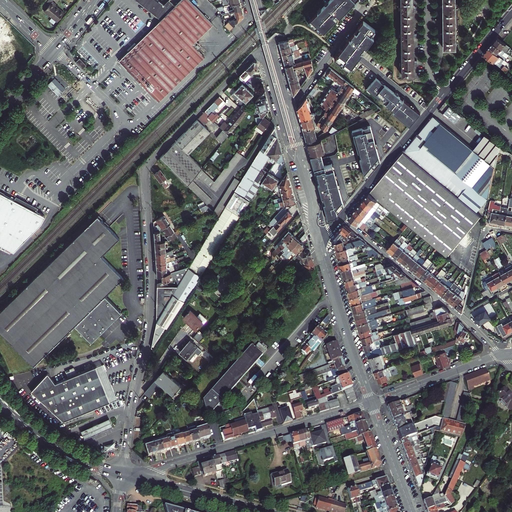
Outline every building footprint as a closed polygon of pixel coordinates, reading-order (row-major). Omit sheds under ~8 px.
[(49,0),(42,8),(54,19),(61,11),(53,3),(54,1),(52,0),(49,0)] [(199,61),(199,62),(204,57),(202,55),(197,50),(191,44),(195,40),(211,24),(213,23),(210,20),(189,0),(181,0),(178,4),(165,17),(165,16),(161,20),(161,19),(159,21),(160,23),(136,44),(135,42),(131,46),(127,49),(128,51),(127,52),(119,60),(133,75),(134,77),(137,79),(140,82),(157,100),(158,101),(173,87),(175,84),(196,64),(199,61)] [(137,0),(161,19),(161,20),(165,16),(165,17),(178,4),(181,0),(180,0),(174,6),(168,0),(165,3),(162,0),(137,0)] [(329,0),(309,22),(316,29),(317,28),(323,34),(339,17),(340,18),(355,3),(357,0),(329,0)] [(401,0),(402,75),(414,75),(413,0),(401,0)] [(442,0),(443,49),(455,48),(454,0),(442,0)] [(239,1),(222,6),(215,8),(218,10),(222,9),(224,9),(227,8),(228,12),(241,8),(240,5),(239,1)] [(242,12),(241,8),(228,12),(220,14),(220,16),(221,17),(225,16),(229,15),(230,17),(227,20),(226,19),(225,21),(223,23),(229,29),(243,15),(242,12)] [(334,59),(349,71),(374,38),(371,35),(371,34),(374,31),(375,30),(363,21),(334,59)] [(502,41),(498,38),(496,41),(494,43),(507,53),(511,48),(502,41)] [(280,48),(294,44),(293,41),(293,39),(278,42),(279,45),(280,48)] [(201,46),(195,40),(191,44),(197,50),(201,46)] [(490,48),(504,59),(505,60),(507,58),(509,55),(507,53),(494,43),(492,46),(490,48)] [(281,51),(282,54),(297,50),(295,44),(294,44),(280,48),(281,51)] [(502,63),(504,59),(490,48),(487,52),(484,55),(500,67),(502,63)] [(282,57),(283,60),(298,56),(300,55),(299,49),(298,49),(297,50),(282,54),(282,57)] [(284,63),(285,66),(295,63),(295,62),(300,61),(298,56),(283,60),(284,63)] [(79,58),(74,63),(76,64),(81,70),(86,66),(79,58)] [(301,86),(299,80),(296,69),(304,67),(305,72),(307,77),(313,68),(311,59),(295,63),(285,66),(289,81),(293,96),(294,96),(301,86)] [(252,74),(255,71),(258,68),(258,65),(257,62),(254,61),(240,75),(240,76),(240,77),(240,78),(242,80),(243,80),(244,79),(245,81),(252,74)] [(327,75),(335,81),(333,83),(338,86),(336,88),(333,86),(331,88),(337,92),(340,89),(343,85),(345,80),(329,67),(325,72),(327,74),(327,75)] [(299,80),(301,86),(307,77),(305,72),(299,80)] [(376,77),(367,89),(368,89),(371,92),(379,99),(381,97),(384,100),(383,102),(385,103),(388,106),(394,111),(393,113),(409,126),(420,113),(413,107),(410,105),(404,100),(402,101),(398,98),(400,96),(398,95),(394,92),(384,83),(380,81),(376,77)] [(345,80),(343,85),(352,91),(353,89),(354,87),(345,80)] [(324,84),(318,81),(309,93),(312,96),(317,89),(315,88),(318,85),(322,88),(324,84)] [(235,104),(240,108),(242,106),(248,111),(250,109),(244,104),(253,94),(248,89),(242,84),(236,90),(230,85),(223,92),(235,104)] [(340,89),(349,95),(350,94),(352,91),(343,85),(340,89)] [(330,103),(334,98),(337,93),(337,92),(331,88),(324,99),(330,104),(330,103)] [(337,92),(337,93),(346,100),(347,98),(349,95),(340,89),(337,92)] [(263,117),(270,108),(265,90),(256,101),(259,112),(260,116),(261,120),(263,117)] [(337,93),(334,98),(343,104),(345,102),(346,100),(337,93)] [(223,100),(219,96),(205,111),(209,115),(207,117),(210,119),(213,121),(219,115),(216,113),(219,110),(216,108),(223,100)] [(315,113),(311,111),(309,105),(310,105),(309,101),(309,100),(308,100),(307,96),(297,109),(299,115),(300,121),(313,117),(314,114),(315,113)] [(334,98),(330,103),(340,109),(341,107),(343,104),(334,98)] [(324,99),(320,105),(327,109),(327,108),(330,104),(324,99)] [(327,108),(337,114),(339,111),(340,109),(330,103),(330,104),(327,108)] [(237,125),(248,111),(242,106),(240,108),(231,119),(237,125)] [(327,109),(324,113),(333,119),(335,117),(337,114),(327,108),(327,109)] [(202,169),(203,168),(188,154),(205,137),(210,132),(204,125),(210,119),(207,117),(209,115),(205,111),(183,135),(160,158),(165,163),(189,186),(193,181),(197,175),(202,169)] [(324,113),(320,118),(330,125),(331,122),(333,119),(324,113)] [(269,124),(270,122),(267,119),(263,117),(261,120),(254,129),(261,134),(263,132),(269,124)] [(302,125),(303,130),(314,127),(315,126),(313,117),(300,121),(302,125)] [(455,172),(474,150),(434,117),(419,135),(404,152),(482,217),(484,219),(489,198),(455,172)] [(317,124),(316,124),(326,130),(327,128),(330,125),(320,118),(317,123),(317,124)] [(229,135),(237,125),(231,119),(227,124),(224,121),(219,127),(223,130),(229,135)] [(333,127),(339,131),(345,127),(340,124),(336,121),(333,127)] [(264,167),(271,156),(272,156),(274,152),(270,150),(278,137),(276,131),(275,128),(275,126),(274,127),(252,163),(219,218),(197,253),(193,261),(189,267),(189,268),(201,276),(207,267),(254,195),(258,188),(261,185),(268,173),(266,171),(267,170),(266,169),(267,168),(264,167)] [(370,126),(366,127),(363,128),(352,131),(353,132),(354,136),(356,143),(357,147),(358,152),(360,151),(362,157),(360,157),(366,178),(380,161),(376,147),(375,143),(370,126)] [(304,135),(306,140),(317,137),(314,127),(303,130),(304,135)] [(223,143),(229,135),(223,130),(216,137),(223,143)] [(495,167),(496,163),(501,148),(486,136),(474,150),(455,172),(489,198),(495,167)] [(278,137),(270,150),(274,152),(272,156),(271,156),(264,167),(267,168),(266,169),(267,170),(266,171),(268,173),(275,163),(282,151),(280,144),(278,137)] [(307,144),(310,156),(311,156),(321,153),(324,152),(325,152),(322,143),(327,142),(325,138),(318,141),(307,144)] [(215,182),(211,188),(215,192),(242,156),(237,152),(215,182)] [(447,258),(482,217),(404,152),(393,165),(378,183),(369,194),(389,211),(408,226),(440,253),(445,257),(447,258)] [(311,156),(310,156),(314,169),(326,212),(328,218),(329,223),(344,205),(339,187),(338,183),(336,178),(335,174),(333,168),(332,164),(326,165),(324,166),(322,158),(321,153),(311,156)] [(168,181),(166,179),(167,178),(160,169),(153,174),(160,183),(161,182),(163,185),(162,185),(165,188),(168,185),(167,184),(169,182),(168,181)] [(211,188),(215,182),(202,169),(197,175),(211,188)] [(285,180),(290,179),(289,175),(287,171),(280,181),(279,183),(279,184),(284,183),(284,181),(285,180)] [(279,183),(280,181),(274,177),(268,173),(261,185),(262,185),(263,183),(274,191),(279,183)] [(213,212),(219,218),(225,207),(234,191),(240,182),(237,180),(235,178),(213,212)] [(279,184),(281,190),(292,187),(291,183),(290,179),(285,180),(284,181),(284,183),(279,184)] [(207,205),(212,200),(193,181),(189,186),(188,187),(202,200),(203,201),(203,202),(207,205)] [(292,187),(281,190),(283,197),(283,198),(294,194),(293,191),(292,187)] [(0,244),(14,252),(42,224),(46,217),(44,216),(42,215),(37,212),(15,200),(0,192),(0,244)] [(295,198),(294,194),(283,198),(283,197),(277,199),(277,198),(274,200),(276,208),(282,207),(283,208),(287,212),(288,211),(296,202),(295,198)] [(367,197),(365,199),(381,212),(383,210),(387,213),(389,211),(369,194),(367,197)] [(16,197),(15,200),(37,212),(39,209),(16,197)] [(363,202),(361,204),(377,217),(378,218),(382,213),(381,212),(365,199),(363,202)] [(359,206),(357,209),(374,223),(376,221),(375,220),(377,217),(361,204),(359,206)] [(502,224),(506,224),(509,207),(501,206),(501,210),(498,223),(502,224)] [(273,226),(287,212),(283,208),(270,223),(273,226)] [(498,223),(501,210),(489,208),(487,218),(491,218),(490,221),(494,222),(498,223)] [(355,212),(353,213),(365,223),(367,221),(373,225),(374,223),(357,209),(355,211),(355,212)] [(287,212),(273,226),(269,231),(274,235),(278,231),(278,230),(281,227),(282,227),(287,222),(287,220),(292,215),(290,213),(288,211),(287,212)] [(351,216),(349,218),(363,230),(368,225),(365,223),(353,213),(351,216)] [(161,230),(162,230),(170,224),(164,215),(153,222),(154,227),(154,232),(160,231),(161,230)] [(90,345),(115,321),(121,316),(105,299),(123,281),(100,259),(119,240),(96,216),(0,310),(0,333),(32,367),(57,343),(74,328),(90,345)] [(162,230),(166,237),(174,232),(172,228),(170,224),(162,230)] [(342,227),(340,229),(346,234),(347,232),(352,236),(357,237),(358,236),(343,225),(342,227)] [(335,243),(357,237),(352,236),(347,232),(346,234),(340,229),(337,234),(333,238),(335,243)] [(187,253),(191,251),(184,240),(178,230),(174,232),(166,237),(169,242),(177,237),(180,242),(182,245),(186,250),(187,253)] [(283,247),(294,235),(292,233),(289,230),(282,237),(274,247),(276,248),(272,252),(272,254),(275,257),(276,255),(283,247)] [(164,240),(161,240),(160,231),(154,232),(154,237),(154,242),(165,241),(164,240)] [(305,233),(299,239),(285,256),(287,258),(291,255),(293,257),(296,254),(301,248),(305,244),(302,242),(306,238),(305,233)] [(497,238),(501,244),(507,241),(503,234),(497,238)] [(294,235),(283,247),(283,248),(285,250),(286,250),(282,254),(285,256),(299,239),(297,237),(294,235)] [(392,245),(388,250),(390,253),(393,255),(403,243),(399,240),(402,236),(400,235),(400,236),(396,240),(392,245)] [(336,247),(337,251),(355,246),(367,243),(358,236),(357,237),(335,243),(336,247)] [(462,242),(467,246),(471,241),(466,237),(462,242)] [(406,239),(403,243),(393,255),(395,257),(397,258),(410,244),(411,242),(406,239)] [(493,246),(489,239),(482,243),(486,250),(493,246)] [(402,262),(413,249),(413,248),(410,245),(411,245),(410,244),(397,258),(400,260),(402,262)] [(339,259),(354,255),(353,251),(356,250),(355,246),(337,251),(338,255),(339,259)] [(188,254),(191,258),(191,259),(193,261),(197,253),(194,248),(191,251),(187,253),(188,254)] [(311,255),(309,249),(306,249),(303,249),(301,248),(296,254),(301,259),(300,260),(301,261),(301,262),(302,263),(303,263),(304,264),(305,263),(311,255)] [(417,253),(413,249),(402,262),(404,264),(406,266),(417,253)] [(411,270),(421,258),(419,256),(423,251),(420,250),(417,253),(406,266),(409,268),(411,270)] [(490,257),(486,250),(480,253),(484,260),(490,257)] [(340,262),(341,264),(356,260),(359,259),(358,255),(357,254),(354,255),(339,259),(340,262)] [(309,269),(314,264),(312,259),(312,257),(311,255),(305,263),(304,264),(305,264),(304,264),(309,269)] [(421,257),(421,258),(411,270),(413,272),(415,274),(426,261),(421,257)] [(167,263),(156,264),(156,266),(156,269),(166,268),(166,267),(169,267),(170,266),(178,263),(176,259),(175,259),(167,262),(167,263)] [(418,275),(420,277),(430,265),(433,262),(428,259),(426,261),(415,274),(418,275)] [(342,267),(342,270),(358,265),(356,260),(341,264),(342,267)] [(169,267),(166,267),(166,268),(156,269),(157,273),(157,277),(161,276),(180,270),(178,263),(170,266),(169,267)] [(354,272),(354,273),(365,270),(367,269),(365,263),(358,265),(342,270),(343,273),(344,276),(349,274),(349,273),(354,272)] [(393,265),(384,268),(377,270),(377,272),(378,274),(384,273),(387,272),(388,274),(400,270),(397,268),(393,265)] [(422,279),(425,281),(432,273),(435,269),(430,265),(420,277),(422,279)] [(157,283),(157,287),(168,287),(166,281),(173,279),(177,278),(178,285),(189,268),(189,267),(185,268),(180,270),(161,276),(162,279),(163,282),(157,283)] [(151,348),(153,349),(195,285),(201,276),(189,268),(178,285),(177,287),(157,322),(151,348)] [(439,273),(429,285),(432,287),(434,289),(446,275),(447,273),(442,269),(439,273)] [(345,278),(346,281),(361,276),(366,275),(365,273),(366,273),(365,270),(354,273),(354,272),(349,273),(349,274),(344,276),(345,278)] [(394,279),(395,279),(406,275),(403,273),(400,270),(388,274),(386,274),(387,278),(393,276),(394,279)] [(437,271),(434,275),(432,273),(425,281),(427,283),(429,285),(439,273),(437,271)] [(511,279),(507,271),(501,275),(506,284),(509,282),(511,279)] [(506,284),(501,275),(499,272),(493,276),(499,287),(503,285),(506,284)] [(224,279),(218,274),(208,288),(212,292),(224,279)] [(406,275),(395,279),(397,285),(401,284),(412,281),(406,275)] [(446,275),(434,289),(436,291),(438,293),(449,280),(445,278),(447,276),(446,275)] [(346,283),(347,286),(366,280),(365,278),(361,279),(361,276),(346,281),(346,283)] [(499,287),(493,276),(486,280),(483,282),(487,290),(490,288),(492,291),(496,289),(499,287)] [(441,294),(443,296),(454,282),(455,281),(451,278),(449,280),(438,293),(441,294)] [(348,289),(349,292),(367,286),(367,284),(366,280),(347,286),(348,289)] [(401,284),(402,290),(415,287),(417,286),(418,286),(412,281),(401,284)] [(445,298),(448,300),(455,291),(458,286),(454,282),(443,296),(445,298)] [(367,286),(349,292),(350,295),(351,298),(374,292),(372,285),(367,286)] [(450,302),(452,304),(459,295),(461,292),(458,290),(460,287),(458,286),(455,291),(448,300),(450,302)] [(168,287),(157,287),(157,304),(157,322),(177,287),(168,287)] [(415,287),(402,290),(404,297),(416,294),(416,290),(415,287)] [(377,291),(374,292),(351,298),(352,302),(353,305),(372,299),(372,298),(378,296),(377,291)] [(454,306),(456,307),(463,299),(463,298),(465,291),(464,291),(462,291),(461,293),(459,295),(452,304),(454,306)] [(398,299),(400,305),(411,302),(410,300),(421,297),(420,295),(419,293),(416,294),(404,297),(401,298),(398,292),(393,293),(395,300),(398,299)] [(424,299),(425,304),(433,302),(431,296),(423,298),(424,299)] [(354,309),(355,312),(376,306),(377,305),(376,301),(377,300),(376,298),(372,299),(353,305),(354,309)] [(459,310),(463,313),(466,300),(463,298),(463,299),(456,307),(459,310)] [(511,311),(511,310),(507,301),(503,303),(506,308),(507,308),(510,312),(511,311)] [(408,316),(419,313),(425,311),(423,305),(406,310),(408,316)] [(357,319),(378,312),(376,306),(355,312),(356,315),(357,319)] [(435,322),(441,320),(445,319),(443,312),(449,311),(443,306),(433,309),(434,312),(431,313),(431,314),(429,314),(430,317),(432,323),(435,322)] [(204,321),(198,315),(193,311),(190,309),(182,318),(186,321),(191,326),(195,330),(199,326),(204,321)] [(359,325),(375,320),(374,317),(388,313),(387,310),(378,312),(357,319),(358,322),(359,325)] [(443,312),(445,319),(452,317),(451,313),(449,311),(443,312)] [(491,318),(486,311),(482,313),(478,316),(474,318),(481,325),(491,318)] [(198,315),(204,321),(199,326),(200,327),(207,319),(200,313),(198,315)] [(412,329),(419,327),(424,325),(425,325),(430,324),(432,323),(430,317),(410,323),(411,323),(412,329)] [(445,319),(447,325),(452,324),(454,323),(454,322),(454,321),(452,317),(445,319)] [(361,332),(376,328),(377,327),(378,327),(376,319),(375,320),(359,325),(360,328),(361,332)] [(511,331),(511,325),(509,320),(495,327),(499,335),(502,333),(504,336),(509,333),(511,331)] [(459,343),(465,345),(466,342),(467,343),(469,338),(466,337),(467,335),(468,332),(463,329),(464,326),(461,323),(458,333),(457,336),(456,340),(455,343),(459,345),(459,343)] [(189,334),(194,329),(189,325),(185,331),(189,334)] [(320,329),(318,327),(306,340),(309,342),(306,345),(301,350),(302,351),(303,352),(322,331),(320,329)] [(363,338),(379,333),(377,327),(376,328),(361,332),(362,335),(363,338)] [(412,329),(415,335),(421,333),(419,327),(412,329)] [(368,354),(370,358),(381,355),(382,354),(385,353),(395,350),(417,343),(415,336),(415,335),(412,329),(394,335),(397,342),(382,346),(367,351),(368,354)] [(365,344),(380,339),(381,339),(380,337),(381,337),(381,336),(383,335),(384,335),(390,334),(389,330),(379,333),(363,338),(364,341),(365,344)] [(198,342),(205,335),(199,331),(193,337),(198,342)] [(325,333),(322,331),(303,352),(306,355),(311,349),(314,352),(316,349),(327,335),(325,333)] [(338,348),(335,338),(328,341),(329,344),(325,346),(330,362),(332,361),(341,358),(338,348)] [(194,350),(198,346),(190,339),(179,352),(183,356),(187,359),(187,358),(194,350)] [(366,347),(367,351),(382,346),(382,344),(380,339),(365,344),(366,347)] [(210,391),(221,401),(238,382),(245,375),(257,361),(267,350),(259,343),(254,348),(251,345),(210,391)] [(451,364),(447,354),(453,351),(455,344),(449,346),(444,348),(446,351),(435,355),(440,368),(451,364)] [(314,352),(308,360),(310,362),(319,351),(316,349),(314,352)] [(194,350),(187,358),(189,360),(196,352),(194,350)] [(386,368),(381,355),(370,358),(372,365),(375,372),(386,368)] [(331,372),(344,366),(343,362),(341,358),(332,361),(334,366),(331,367),(332,368),(329,369),(328,365),(297,376),(300,383),(327,373),(331,372)] [(420,363),(412,366),(416,377),(424,373),(420,363)] [(376,375),(377,378),(391,373),(390,370),(396,368),(395,365),(394,365),(387,368),(386,368),(375,372),(376,375)] [(330,381),(336,380),(347,375),(346,371),(344,366),(331,372),(327,373),(330,381)] [(96,367),(59,381),(49,372),(32,389),(64,420),(110,402),(110,400),(104,385),(97,368),(96,367)] [(475,388),(474,386),(491,379),(487,368),(475,373),(464,377),(468,390),(475,388)] [(163,371),(144,393),(147,395),(149,397),(160,385),(173,395),(181,386),(163,371)] [(391,373),(377,378),(379,384),(389,381),(388,377),(392,376),(391,373)] [(336,380),(337,385),(330,387),(331,390),(330,391),(330,392),(329,393),(328,389),(323,391),(325,394),(320,396),(317,387),(311,389),(314,397),(315,401),(316,401),(326,397),(335,393),(344,390),(352,387),(349,381),(347,375),(336,380)] [(445,384),(441,401),(445,402),(450,382),(445,384)] [(443,418),(448,420),(457,384),(450,382),(445,402),(441,418),(443,418)] [(510,411),(511,409),(511,394),(505,386),(500,391),(496,395),(510,411)] [(287,393),(290,402),(302,398),(300,393),(297,394),(296,390),(287,393)] [(221,401),(210,391),(203,399),(205,408),(208,410),(211,413),(221,401)] [(459,423),(463,424),(470,398),(469,394),(463,392),(463,396),(456,422),(459,423)] [(315,401),(314,397),(304,401),(307,410),(313,408),(318,407),(318,405),(316,401),(315,401)] [(326,397),(316,401),(318,405),(321,404),(324,403),(327,402),(326,397)] [(296,420),(301,418),(300,415),(299,413),(306,410),(303,402),(291,406),(296,420)] [(399,402),(387,406),(390,413),(392,420),(404,415),(404,413),(399,402)] [(404,415),(409,413),(414,411),(414,409),(416,409),(414,405),(412,406),(412,405),(405,408),(407,412),(404,413),(404,415)] [(273,418),(276,418),(273,407),(267,409),(272,425),(270,419),(273,418)] [(288,407),(279,410),(283,424),(293,421),(288,407)] [(257,416),(261,428),(266,427),(272,425),(267,409),(256,412),(257,416)] [(256,432),(261,430),(261,428),(257,416),(256,412),(243,415),(244,420),(245,421),(246,426),(248,430),(255,428),(256,432)] [(397,431),(413,425),(412,423),(409,413),(404,415),(392,420),(394,425),(397,431)] [(349,424),(350,426),(365,422),(362,415),(360,414),(354,415),(347,417),(349,424)] [(459,423),(456,422),(448,420),(443,418),(439,432),(456,436),(459,423)] [(110,419),(98,424),(92,426),(80,431),(83,437),(112,425),(111,422),(110,419)] [(327,432),(328,433),(339,430),(344,428),(343,426),(341,419),(325,424),(327,432)] [(240,434),(248,432),(248,430),(246,426),(245,421),(244,420),(231,424),(229,424),(229,425),(229,426),(233,439),(239,437),(239,436),(238,436),(239,435),(240,434)] [(356,432),(361,430),(361,429),(367,428),(366,425),(365,422),(350,426),(344,428),(339,430),(341,436),(345,435),(356,432)] [(463,424),(459,423),(456,436),(460,438),(465,424),(463,424)] [(195,427),(199,441),(205,440),(210,438),(206,424),(195,427)] [(221,435),(223,442),(228,440),(233,439),(229,426),(229,425),(225,427),(226,430),(222,432),(222,434),(221,435)] [(413,425),(397,431),(398,436),(400,441),(416,435),(418,434),(416,430),(415,430),(413,425)] [(195,442),(199,441),(195,427),(187,429),(188,431),(192,443),(195,442)] [(345,435),(346,441),(354,439),(362,436),(369,434),(367,428),(361,429),(361,430),(356,432),(345,435)] [(308,445),(311,444),(308,436),(306,430),(303,430),(301,431),(305,446),(306,451),(310,450),(308,445)] [(173,434),(177,448),(178,448),(181,447),(185,446),(181,433),(181,432),(175,434),(174,431),(172,431),(173,434)] [(188,445),(192,443),(188,431),(181,433),(185,446),(188,445)] [(295,433),(300,448),(305,446),(301,431),(298,432),(295,433)] [(315,434),(308,436),(311,444),(311,448),(325,443),(322,432),(315,434)] [(292,434),(289,435),(294,450),(300,449),(300,448),(295,433),(292,434)] [(173,434),(166,436),(170,450),(174,449),(177,448),(173,434)] [(362,436),(364,441),(366,450),(364,450),(365,452),(367,452),(367,453),(375,450),(372,442),(369,434),(362,436)] [(289,435),(282,437),(284,442),(285,444),(288,443),(291,442),(289,435)] [(416,435),(400,441),(401,443),(402,446),(416,441),(418,440),(416,435)] [(170,450),(166,436),(159,438),(159,439),(163,452),(167,451),(170,450)] [(159,453),(163,452),(159,439),(152,441),(153,444),(156,454),(159,453)] [(403,448),(404,450),(418,445),(416,441),(402,446),(403,448)] [(152,455),(156,454),(153,444),(144,446),(147,457),(152,455)] [(405,453),(405,455),(418,450),(420,449),(418,445),(404,450),(405,453)] [(319,452),(322,462),(335,458),(333,448),(324,450),(319,452)] [(377,458),(375,450),(367,453),(365,453),(365,454),(366,456),(366,458),(367,458),(368,460),(367,460),(368,462),(357,465),(359,473),(379,467),(380,465),(377,458)] [(406,457),(407,459),(420,455),(418,450),(405,455),(406,457)] [(218,456),(220,465),(227,463),(238,460),(235,451),(226,453),(218,456)] [(409,464),(422,459),(424,458),(425,456),(421,457),(420,455),(407,459),(408,462),(409,464)] [(212,463),(215,473),(222,471),(220,465),(218,456),(214,457),(211,458),(212,463)] [(347,476),(359,473),(357,465),(354,457),(342,460),(347,476)] [(411,469),(421,465),(423,464),(422,459),(409,464),(410,467),(411,469)] [(447,502),(450,505),(454,502),(450,495),(462,470),(467,472),(470,466),(460,461),(444,496),(446,500),(447,502)] [(205,464),(199,466),(200,467),(192,470),(194,477),(202,475),(202,476),(203,478),(215,474),(215,473),(212,463),(205,464)] [(431,478),(437,481),(442,469),(433,465),(431,464),(430,465),(425,476),(431,478)] [(421,471),(423,470),(421,465),(411,469),(412,471),(413,474),(421,471)] [(287,470),(271,475),(275,487),(290,483),(287,470)] [(423,476),(421,471),(413,474),(415,481),(417,484),(417,486),(421,485),(423,476)] [(388,485),(385,478),(370,482),(356,487),(357,492),(376,486),(377,490),(388,485)] [(369,499),(373,498),(390,491),(389,488),(388,485),(377,490),(369,493),(371,497),(369,497),(369,499)] [(350,501),(354,499),(359,498),(358,497),(357,492),(356,487),(347,489),(350,501)] [(426,510),(443,504),(443,503),(447,502),(446,500),(444,496),(443,494),(439,495),(436,489),(431,498),(423,501),(425,505),(426,510)] [(375,504),(393,497),(392,494),(390,491),(373,498),(375,504)] [(328,511),(332,500),(328,498),(328,500),(324,499),(318,497),(317,500),(315,499),(313,505),(316,506),(315,508),(328,511)] [(373,505),(375,510),(395,503),(394,500),(393,497),(375,504),(373,505)] [(332,500),(328,511),(344,511),(346,505),(340,503),(336,502),(337,501),(332,500)] [(395,503),(375,510),(375,511),(389,511),(397,509),(396,506),(395,503)] [(427,511),(433,511),(436,511),(445,508),(443,503),(443,504),(426,510),(427,511)]
